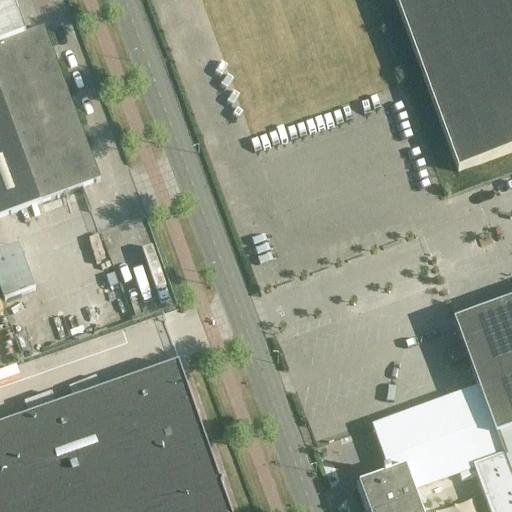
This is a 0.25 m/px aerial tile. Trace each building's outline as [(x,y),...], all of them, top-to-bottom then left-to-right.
[(0,0),(0,219),(99,183),(44,31),(25,38),(11,0),(0,0)] [(511,0),(393,0),(458,174),(511,154),(511,0)] [(0,248),(0,290),(2,300),(35,291),(22,242),(0,248)] [(511,511),(511,304),(455,325),(464,348),(446,355),(451,369),(469,363),(479,390),(372,430),(388,474),(383,476),(384,478),(359,487),(367,511),(421,511),(415,494),(459,477),(462,484),(477,479),(488,511),(511,511)] [(228,511),(221,489),(223,484),(218,483),(178,367),(0,428),(0,511),(228,511)]
